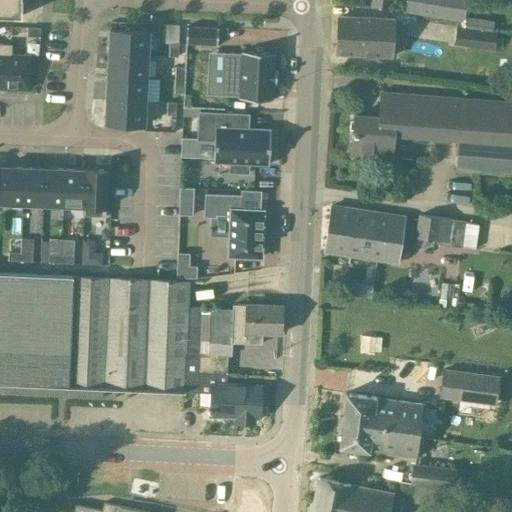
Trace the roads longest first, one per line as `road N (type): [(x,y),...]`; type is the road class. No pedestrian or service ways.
road 1 (tertiary): [(287,464),(0,447)]
road 2 (tertiary): [(287,464),(304,193)]
road 3 (residential): [(304,193),(511,220)]
road 4 (residential): [(71,137),(128,142),(140,153),(142,272)]
road 5 (tertiary): [(304,193),(311,37),(300,6)]
road 6 (residential): [(71,137),(85,0)]
road 7 (residential): [(168,0),(300,6)]
